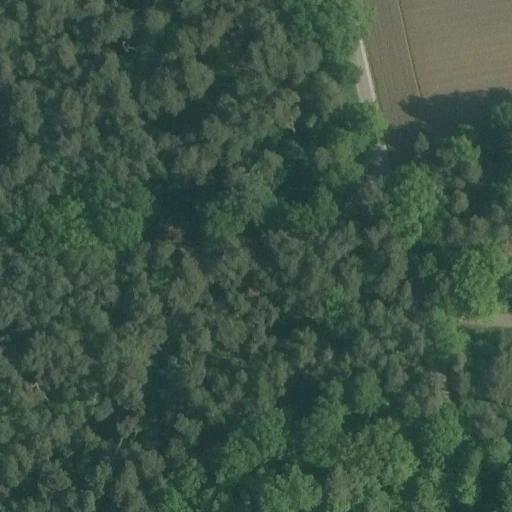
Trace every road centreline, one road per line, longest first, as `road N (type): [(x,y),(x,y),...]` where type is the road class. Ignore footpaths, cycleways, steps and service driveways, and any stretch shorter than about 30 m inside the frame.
road 1 (unclassified): [(313,273),(209,252),(0,270)]
road 2 (unclassified): [(461,511),(410,292)]
road 3 (unclassified): [(382,176),(341,0)]
